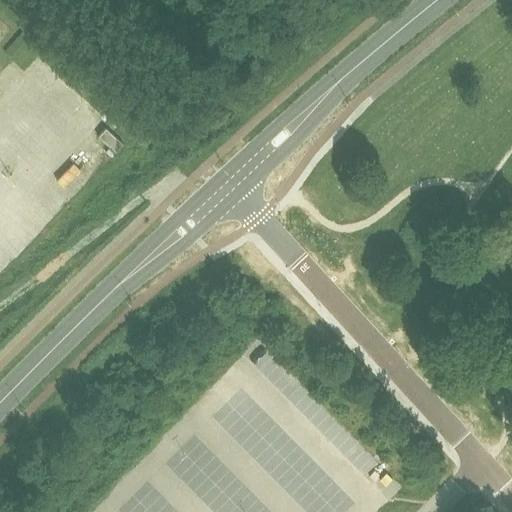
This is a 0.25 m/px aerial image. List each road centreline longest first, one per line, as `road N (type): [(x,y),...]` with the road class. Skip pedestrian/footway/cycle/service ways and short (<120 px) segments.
road 1 (residential): [(511,494),(234,197)]
road 2 (tertiary): [(99,302),(234,197)]
road 3 (tertiary): [(218,181),(99,302)]
road 4 (tertiary): [(335,84),(218,181)]
road 5 (tertiary): [(234,197),(335,84)]
road 6 (tertiary): [(0,403),(99,302)]
road 7 (tertiary): [(335,84),(437,0)]
